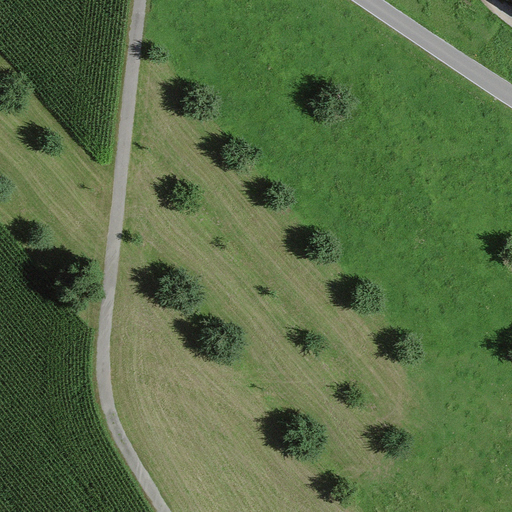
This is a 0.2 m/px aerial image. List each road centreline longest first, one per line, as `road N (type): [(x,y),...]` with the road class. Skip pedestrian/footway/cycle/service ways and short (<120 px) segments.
road 1 (track): [(159,511),(107,419),(102,374),(142,0)]
road 2 (residential): [(368,0),(511,98)]
